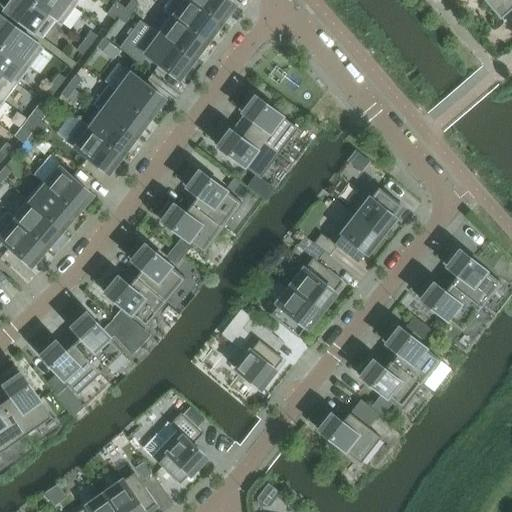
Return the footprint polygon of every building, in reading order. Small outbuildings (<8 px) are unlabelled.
[(61,25),(28,0),(19,0),(9,14),(34,32),(41,38),(54,21),(61,25)] [(74,7),(64,0),(28,0),(61,25),(74,7)] [(131,14),(138,4),(132,0),(131,0),(125,9),(131,14)] [(219,23),(188,0),(171,0),(164,10),(206,41),(219,23)] [(234,4),(228,0),(188,0),(219,23),(234,4)] [(511,0),(493,0),(505,14),(511,8),(511,0)] [(121,15),(125,9),(116,2),(111,8),(121,15)] [(116,22),(118,19),(121,15),(111,8),(106,14),(116,22)] [(124,24),(131,14),(125,9),(121,15),(118,19),(124,24)] [(206,41),(164,10),(163,11),(170,16),(158,32),(151,27),(150,28),(192,59),(206,41)] [(43,49),(5,20),(0,26),(0,45),(29,67),(43,49)] [(192,59),(150,28),(136,47),(178,79),(192,59)] [(90,46),(97,36),(91,32),(83,41),(90,46)] [(102,52),(110,43),(103,38),(96,48),(102,52)] [(83,56),(90,46),(83,41),(76,51),(83,56)] [(29,67),(0,45),(0,72),(16,84),(29,67)] [(16,84),(0,72),(0,99),(3,102),(4,101),(0,97),(0,92),(9,80),(16,85),(16,84)] [(163,98),(135,77),(128,72),(114,90),(108,85),(107,86),(149,117),(163,98)] [(58,88),(65,79),(59,74),(51,84),(58,88)] [(74,90),(81,80),(82,80),(75,75),(68,85),(74,90)] [(51,98),(58,88),(51,84),(44,93),(51,98)] [(67,99),(74,90),(68,85),(61,94),(67,99)] [(149,117),(107,86),(94,104),(135,135),(149,117)] [(297,129),(251,94),(239,110),(254,121),(247,130),(279,153),(297,129)] [(135,135),(94,104),(93,105),(99,110),(87,126),(81,121),(80,122),(122,154),(135,135)] [(42,120),(34,114),(32,113),(27,120),(37,127),(41,121),(42,120)] [(23,126),(32,133),(33,131),(37,127),(27,120),(23,126)] [(40,136),(47,126),(41,121),(37,127),(33,131),(40,136)] [(122,154),(80,122),(65,142),(107,173),(122,154)] [(279,153),(247,130),(241,138),(226,128),(214,143),(260,178),(279,153)] [(33,145),(40,136),(33,131),(32,133),(26,140),(33,145)] [(0,153),(5,157),(13,148),(7,143),(0,150),(0,153)] [(0,177),(3,181),(10,173),(11,172),(5,166),(0,172),(0,177)] [(91,194),(64,171),(57,166),(42,184),(75,212),(91,194)] [(220,187),(195,169),(183,184),(198,196),(191,204),(223,228),(241,203),(231,195),(220,187)] [(231,195),(240,183),(229,175),(220,187),(231,195)] [(405,209),(398,204),(372,183),(350,211),(380,235),(387,225),(391,228),(392,227),(391,226),(405,209)] [(75,212),(42,184),(27,201),(60,230),(75,212)] [(60,230),(27,201),(13,218),(7,212),(6,213),(46,247),(60,230)] [(223,228),(191,204),(185,213),(170,202),(158,218),(204,253),(206,250),(223,228)] [(357,263),(380,235),(350,211),(328,239),(357,263)] [(46,247),(6,213),(0,220),(0,239),(26,262),(30,265),(46,247)] [(313,259),(290,287),(320,310),(328,300),(332,303),(332,302),(345,285),(339,280),(339,279),(316,262),(324,252),(313,243),(305,237),(302,240),(311,247),(306,253),(313,259)] [(191,248),(180,240),(173,249),(184,257),(191,248)] [(186,279),(141,242),(128,257),(142,269),(135,277),(165,303),(186,279)] [(501,283),(463,253),(455,248),(443,263),(448,267),(447,267),(457,275),(451,283),(482,308),(501,283)] [(184,257),(173,249),(166,258),(176,266),(184,257)] [(165,303),(135,277),(128,286),(114,274),(101,289),(145,327),(148,324),(165,303)] [(482,308),(451,283),(444,292),(434,284),(429,281),(417,296),(424,302),(462,332),(482,308)] [(290,287),(268,315),(298,338),(320,310),(290,287)] [(69,322),(68,323),(81,337),(80,337),(77,340),(73,344),(100,373),(123,352),(111,340),(102,330),(83,310),(69,322)] [(120,311),(113,319),(113,320),(141,346),(149,336),(120,311)] [(275,326),(260,314),(256,318),(255,320),(271,332),(272,330),(275,326)] [(285,361),(270,349),(278,339),(251,318),(242,329),(251,336),(230,364),(259,388),(268,377),(271,380),(272,379),(271,378),(285,361)] [(113,320),(102,330),(111,340),(114,337),(131,355),(141,346),(113,320)] [(395,325),(383,340),(387,344),(387,345),(388,345),(397,352),(391,360),(421,385),(422,383),(431,390),(434,392),(451,370),(448,367),(440,361),(440,360),(402,330),(402,331),(395,325)] [(52,338),(38,352),(57,373),(46,383),(58,395),(69,386),(77,395),(100,373),(73,344),(70,347),(65,352),(52,338)] [(369,358),(357,373),(364,379),(382,393),(371,407),(382,416),(393,402),(402,410),(421,385),(391,360),(384,369),(374,362),(373,361),(369,358)] [(51,417),(17,370),(1,381),(11,396),(2,403),(25,435),(51,417)] [(327,411),(315,427),(322,432),(322,433),(360,463),(380,438),(368,428),(371,425),(379,414),(360,399),(352,410),(349,413),(342,423),(333,415),(332,415),(331,415),(327,411)] [(0,452),(25,435),(2,403),(0,404),(0,452)] [(168,423),(143,449),(152,457),(180,483),(205,457),(192,445),(203,434),(181,413),(171,424),(169,422),(168,423)] [(151,474),(143,463),(135,468),(143,480),(151,474)] [(134,473),(105,494),(117,511),(151,511),(158,508),(153,501),(134,473)] [(78,511),(117,511),(105,494),(78,511)]
